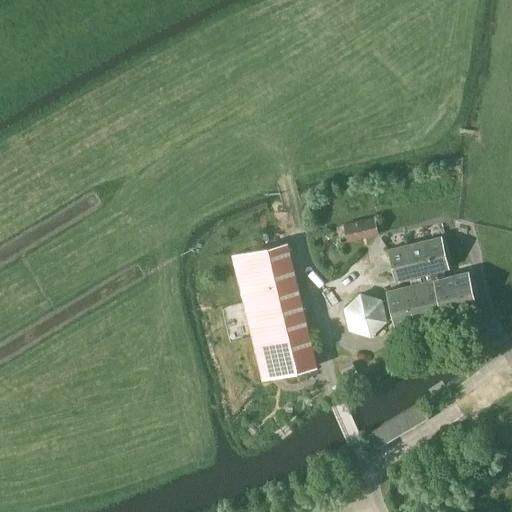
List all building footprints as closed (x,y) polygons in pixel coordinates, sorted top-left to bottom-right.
[(336,225),(339,242),(378,233),(374,217),(336,225)] [(386,291),(394,326),(476,307),(468,272),(445,277),(443,270),(449,269),(441,235),(388,248),(396,281),(408,278),(421,275),(432,273),(433,276),(434,280),(386,291)] [(316,365),(296,278),(287,241),(233,254),(241,290),(261,377),(275,374),(316,365)] [(381,300),(359,293),(343,307),(349,328),(370,334),(386,320),(381,300)] [(419,402),(367,432),(375,448),(401,433),(428,417),(419,402)]
